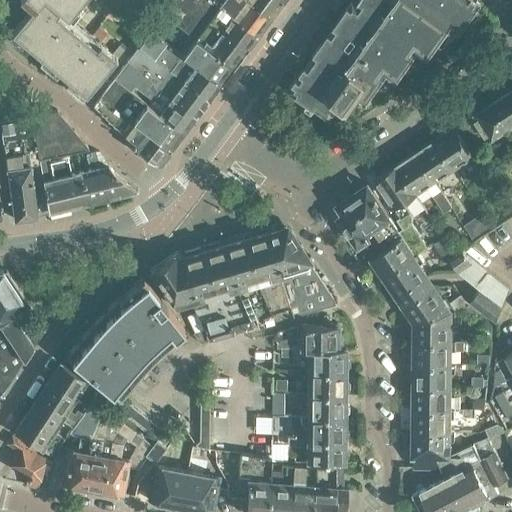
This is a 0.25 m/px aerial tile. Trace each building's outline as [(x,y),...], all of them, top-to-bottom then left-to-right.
[(24,0),(32,7),(12,32),(86,94),(117,57),(100,42),(97,46),(64,19),(80,0),(24,0)] [(195,37),(233,66),(246,48),(207,20),(203,17),(182,0),(174,0),(164,14),(173,21),(195,37)] [(182,0),(203,17),(207,20),(246,48),(258,32),(219,3),(214,0),(182,0)] [(214,0),(219,3),(258,32),(270,16),(248,0),(214,0)] [(248,0),(270,16),(282,0),(248,0)] [(296,79),(290,87),(315,105),(319,108),(323,101),(335,109),(336,108),(339,109),(344,103),(350,107),(360,93),(368,99),(389,69),(399,76),(420,47),(430,54),(451,25),(460,32),(482,1),(480,0),(358,0),(358,1),(356,0),(352,0),(310,59),(299,75),(296,79)] [(173,21),(164,14),(159,20),(168,27),(173,21)] [(209,98),(220,83),(182,53),(153,29),(151,28),(140,43),(164,64),(209,98)] [(195,37),(182,53),(220,83),(233,66),(195,37)] [(127,45),(122,41),(116,48),(122,53),(127,45)] [(195,116),(209,98),(164,64),(140,43),(125,62),(144,77),(153,65),(162,72),(156,80),(162,84),(159,88),(195,116)] [(114,77),(131,91),(135,87),(152,101),(149,105),(182,132),(195,116),(159,88),(144,77),(125,62),(114,77)] [(114,77),(103,91),(133,118),(149,131),(171,147),(182,132),(149,105),(131,91),(114,77)] [(501,96),(492,101),(510,129),(511,127),(511,90),(511,89),(509,90),(506,89),(501,93),(501,96)] [(133,118),(103,91),(94,104),(114,125),(130,137),(133,133),(139,138),(134,145),(156,162),(160,161),(171,147),(149,131),(133,118)] [(489,142),(510,129),(492,101),(489,103),(487,102),(481,106),(481,108),(472,114),(489,142)] [(56,109),(32,114),(36,137),(40,156),(88,146),(57,109),(56,109)] [(13,214),(14,218),(38,215),(31,165),(42,164),(40,156),(36,137),(32,114),(0,120),(3,141),(13,214)] [(455,126),(435,139),(456,171),(477,158),(455,126)] [(415,152),(437,184),(456,171),(435,139),(415,152)] [(49,212),(69,207),(56,160),(50,161),(49,155),(89,147),(88,146),(40,156),(42,164),(49,212)] [(90,202),(110,197),(95,150),(90,151),(91,156),(86,156),(87,159),(79,160),(81,170),(90,202)] [(99,150),(95,150),(110,197),(137,190),(137,188),(114,171),(108,164),(99,150)] [(437,184),(415,152),(395,165),(417,197),(428,190),(441,212),(451,206),(443,195),(437,184)] [(69,207),(90,202),(81,170),(72,172),(69,158),(56,160),(69,207)] [(511,179),(511,162),(499,171),(507,183),(511,179)] [(417,197),(395,165),(394,166),(390,165),(383,169),(382,174),(382,173),(375,178),(403,218),(412,212),(406,204),(417,197)] [(485,166),(476,172),(483,185),(492,179),(485,166)] [(368,183),(351,194),(377,233),(384,244),(401,233),(399,229),(368,183)] [(363,242),(370,253),(384,244),(377,233),(351,194),(338,203),(344,212),(340,216),(359,245),(363,242)] [(483,212),(474,218),(481,229),(490,224),(491,223),(483,212)] [(303,249),(288,226),(281,224),(281,223),(267,227),(281,276),(282,276),(294,315),(334,302),(333,297),(310,262),(309,258),(303,249)] [(271,313),(273,321),(294,315),(282,276),(281,276),(267,227),(265,227),(244,234),(257,280),(256,280),(258,285),(271,313)] [(385,276),(416,255),(401,233),(384,244),(370,253),(378,265),(376,269),(379,275),(384,274),(385,276)] [(240,296),(249,317),(253,315),(258,325),(273,321),(271,313),(258,285),(256,280),(257,280),(244,234),(223,240),(240,296)] [(444,236),(434,242),(445,258),(445,259),(450,256),(455,253),(444,236)] [(240,296),(223,240),(202,246),(218,302),(232,333),(253,326),(249,317),(240,296)] [(195,301),(193,301),(204,329),(208,340),(232,333),(218,302),(202,246),(182,252),(195,301)] [(450,256),(459,270),(474,260),(464,246),(455,253),(450,256)] [(195,301),(182,252),(180,249),(150,270),(151,272),(177,305),(193,301),(195,301)] [(396,293),(398,295),(404,304),(434,284),(416,255),(385,276),(391,284),(390,287),(394,292),(396,293)] [(471,300),(498,319),(510,288),(475,259),(474,260),(459,270),(481,288),(471,300)] [(0,323),(11,341),(16,349),(18,348),(24,358),(45,327),(6,268),(0,269),(0,323)] [(163,346),(174,337),(184,329),(143,276),(142,277),(134,283),(121,295),(105,310),(88,328),(67,353),(112,392),(115,388),(121,392),(130,382),(142,367),(152,357),(163,346)] [(434,284),(404,304),(406,306),(404,310),(407,316),(412,315),(415,321),(415,322),(452,311),(452,310),(460,307),(470,304),(461,294),(448,304),(434,284)] [(479,311),(470,304),(460,307),(472,317),(479,311)] [(452,341),(452,340),(451,340),(452,311),(415,322),(415,328),(411,329),(411,335),(415,337),(415,340),(452,341)] [(302,335),(302,347),(304,347),(340,347),(340,336),(337,336),(336,322),(324,322),(324,324),(302,324),(277,331),(277,339),(277,347),(281,347),(289,347),(289,335),(302,335)] [(0,331),(8,343),(11,341),(0,323),(0,331)] [(208,340),(204,329),(193,332),(201,342),(208,340)] [(0,389),(9,382),(4,376),(12,374),(13,375),(24,358),(18,348),(16,349),(11,341),(8,343),(0,331),(0,389)] [(415,340),(415,362),(452,363),(452,362),(451,362),(451,349),(456,350),(456,340),(452,340),(452,341),(415,340)] [(309,370),(344,370),(344,368),(349,366),(349,359),(345,357),(344,346),(340,347),(304,347),(302,347),(305,348),(305,356),(309,356),(309,369),(309,370)] [(293,347),(289,347),(281,347),(281,355),(293,355),(293,347)] [(60,361),(48,380),(75,397),(84,403),(96,385),(60,361)] [(451,385),(451,372),(456,372),(456,362),(452,362),(452,363),(415,362),(415,373),(411,375),(411,381),(415,383),(415,385),(451,385)] [(495,370),(493,386),(506,380),(500,368),(495,370)] [(309,379),(309,392),(344,393),(344,390),(348,388),(348,381),(344,380),(344,370),(309,370),(309,369),(304,369),(304,379),(309,379)] [(474,385),(476,385),(485,385),(485,375),(474,375),(474,385)] [(48,380),(48,381),(38,397),(76,422),(85,411),(79,406),(76,411),(69,407),(75,397),(48,380)] [(414,405),(414,408),(451,408),(451,395),(456,395),(456,385),(451,385),(415,385),(415,395),(411,397),(410,403),(414,405)] [(95,395),(102,400),(107,393),(99,388),(95,395)] [(511,411),(511,406),(503,390),(494,396),(505,416),(511,411)] [(272,405),(272,414),(286,414),(286,400),(297,400),(297,392),(273,391),(273,394),(272,394),(272,395),(273,395),(272,404),(271,405),(272,405)] [(309,415),(343,416),(343,413),(348,411),(348,404),(344,402),(344,393),(309,392),(304,392),(304,402),(309,402),(309,415)] [(196,400),(200,403),(210,404),(210,396),(200,395),(196,400)] [(73,426),(76,422),(38,397),(26,414),(53,431),(61,419),(73,426)] [(128,402),(123,398),(117,405),(122,409),(128,402)] [(127,413),(133,405),(128,402),(122,409),(127,413)] [(118,431),(124,423),(129,416),(119,408),(118,410),(107,403),(101,412),(91,439),(82,487),(103,491),(109,456),(111,442),(117,434),(118,431)] [(131,417),(137,409),(133,405),(127,413),(131,417)] [(456,408),(451,408),(414,408),(414,417),(410,419),(410,426),(414,429),(414,431),(451,431),(451,430),(451,418),(456,418),(456,408)] [(475,416),(475,408),(463,408),(463,416),(475,416)] [(142,413),(137,409),(131,417),(136,420),(142,413)] [(142,413),(136,420),(141,424),(147,417),(142,413)] [(53,431),(26,414),(15,431),(51,453),(54,447),(46,442),(53,431)] [(308,438),(343,439),(343,435),(347,433),(347,427),(343,425),(343,416),(309,415),(304,414),(303,424),(308,424),(308,437),(308,438)] [(141,424),(145,428),(151,420),(147,417),(141,424)] [(150,432),(156,424),(151,420),(145,428),(150,432)] [(124,423),(118,431),(131,440),(135,432),(124,423)] [(489,437),(504,429),(502,425),(498,423),(485,429),(489,437)] [(161,428),(156,424),(150,432),(155,435),(161,428)] [(155,435),(160,439),(166,432),(161,428),(155,435)] [(414,450),(414,453),(450,453),(451,440),(456,440),(456,431),(451,430),(451,431),(414,431),(414,440),(410,442),(410,448),(414,450)] [(166,432),(160,439),(164,443),(170,436),(166,432)] [(45,456),(13,434),(8,441),(7,441),(6,442),(13,446),(4,460),(4,461),(7,463),(8,463),(8,462),(12,465),(11,465),(12,466),(26,476),(27,476),(26,484),(27,484),(39,486),(45,456)] [(109,456),(103,491),(122,494),(128,458),(122,457),(124,444),(119,442),(122,437),(117,434),(111,442),(109,456)] [(77,450),(69,449),(63,483),(82,487),(91,439),(80,437),(77,450)] [(308,460),(344,461),(344,457),(347,456),(347,450),(343,448),(343,439),(308,438),(308,437),(276,437),(275,450),(283,450),(283,445),(303,445),(303,447),(308,447),(308,460)] [(489,437),(450,453),(414,453),(414,467),(439,468),(443,477),(413,494),(416,498),(413,502),(416,508),(421,508),(422,511),(474,511),(480,509),(477,503),(499,492),(494,484),(509,477),(489,439),(489,437)] [(268,511),(273,460),(273,454),(240,451),(239,463),(238,474),(248,475),(245,511),(268,511)] [(289,511),(292,478),(293,462),(273,460),(268,511),(289,511)] [(293,461),(293,462),(292,478),(289,511),(311,511),(313,480),(305,479),(306,462),(293,461)] [(181,505),(188,471),(156,465),(151,490),(150,497),(149,499),(152,500),(161,502),(181,505)] [(313,480),(311,511),(335,511),(336,504),(346,505),(348,487),(341,486),(341,466),(330,466),(330,481),(313,480)] [(220,477),(188,471),(181,505),(201,509),(210,511),(213,511),(213,509),(215,502),(220,477)]
